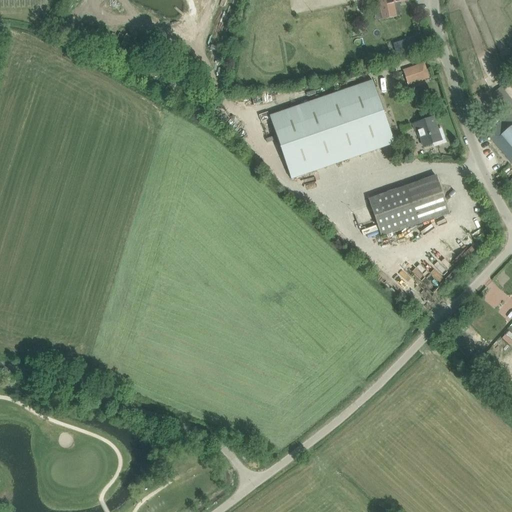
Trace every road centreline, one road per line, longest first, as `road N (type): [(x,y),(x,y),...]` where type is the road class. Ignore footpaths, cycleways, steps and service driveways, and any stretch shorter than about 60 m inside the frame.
road 1 (unclassified): [(253,485),(371,391),(511,246)]
road 2 (unclassified): [(253,485),(208,438),(0,364)]
road 3 (unclassified): [(511,223),(471,139),(433,0)]
